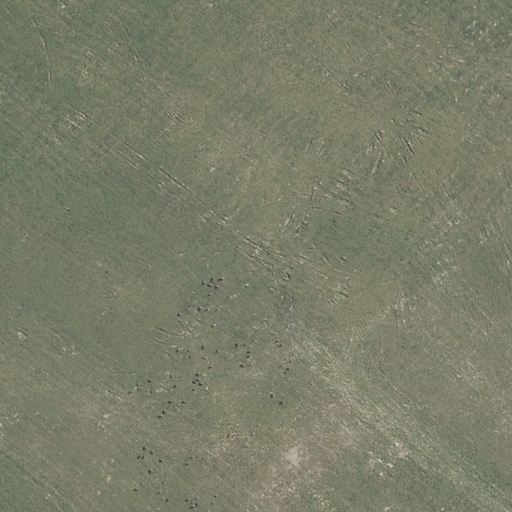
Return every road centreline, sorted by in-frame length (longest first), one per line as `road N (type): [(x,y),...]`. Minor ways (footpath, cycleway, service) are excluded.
road 1 (residential): [(50,0),(105,53),(213,333),(344,511)]
road 2 (unknown): [(213,333),(511,26)]
